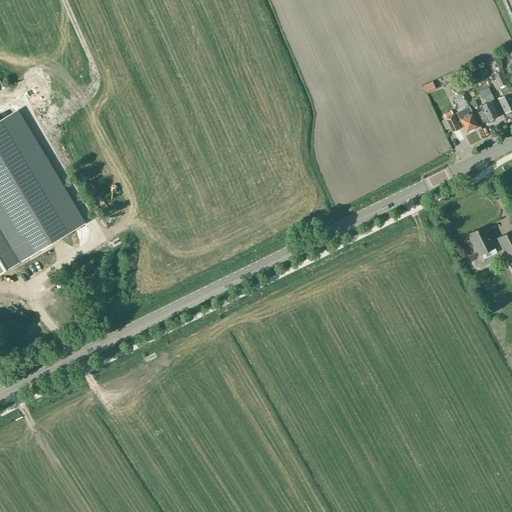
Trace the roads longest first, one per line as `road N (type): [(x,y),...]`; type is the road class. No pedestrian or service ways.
road 1 (tertiary): [(0,393),(511,141)]
road 2 (track): [(14,96),(41,133),(96,79),(63,0)]
